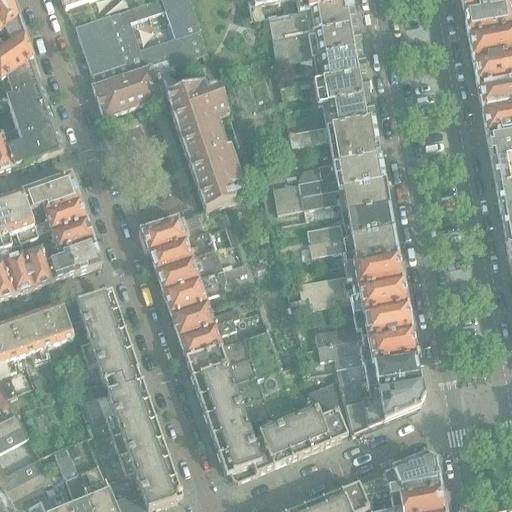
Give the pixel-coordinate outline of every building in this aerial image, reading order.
[(22,40),(10,4),(8,0),(0,0),(0,33),(2,37),(3,37),(11,48),(22,40)] [(59,0),(64,14),(101,1),(104,0),(59,0)] [(91,80),(97,78),(100,87),(167,65),(169,71),(201,60),(204,68),(201,69),(207,86),(214,84),(206,58),(186,0),(169,0),(75,32),(91,80)] [(350,7),(348,0),(246,0),(248,11),(291,3),(296,4),(298,16),(304,15),(350,7)] [(511,0),(459,0),(462,17),(511,8),(511,0)] [(355,31),(350,7),(304,15),(305,20),(268,27),(271,46),(355,31)] [(511,33),(511,8),(462,17),(467,42),(511,33)] [(359,54),(355,31),(271,46),(276,69),(317,62),(359,54)] [(511,33),(467,42),(472,67),(511,60),(511,33)] [(0,82),(29,60),(22,40),(11,48),(1,55),(0,55),(0,82)] [(363,76),(359,54),(317,62),(319,70),(313,71),(316,84),(363,76)] [(0,105),(40,91),(31,65),(29,60),(0,82),(0,88),(0,89),(3,96),(0,96),(0,105)] [(511,60),(472,67),(476,92),(511,85),(511,60)] [(178,96),(169,71),(167,65),(100,87),(91,91),(102,124),(165,102),(178,96)] [(367,101),(363,76),(316,84),(316,86),(312,86),(317,111),(326,109),(367,101)] [(225,153),(216,126),(228,122),(214,84),(207,86),(178,96),(165,102),(168,112),(204,216),(223,210),(234,206),(229,191),(241,187),(229,151),(225,153)] [(511,85),(476,92),(481,117),(511,111),(511,85)] [(53,129),(40,91),(0,105),(0,114),(8,112),(16,134),(2,138),(5,147),(18,142),(53,129)] [(372,127),(367,101),(326,109),(330,132),(288,139),(289,141),(372,127)] [(511,111),(481,117),(486,143),(511,137),(511,111)] [(378,162),(372,127),(289,141),(291,153),(332,145),(337,169),(378,162)] [(62,156),(53,129),(18,142),(21,149),(8,153),(15,172),(62,156)] [(511,165),(511,137),(486,143),(490,169),(511,165)] [(7,154),(4,147),(5,147),(2,138),(0,139),(0,177),(15,172),(8,153),(7,154)] [(383,189),(378,162),(337,169),(303,175),(297,187),(297,189),(272,194),(274,208),(333,196),(341,195),(383,189)] [(511,165),(490,169),(495,194),(511,190),(511,165)] [(79,205),(70,179),(20,196),(30,221),(79,205)] [(387,211),(383,189),(341,195),(342,202),(334,203),(333,196),(274,208),(276,220),(302,215),(302,216),(344,208),(346,218),(387,211)] [(511,190),(495,194),(494,194),(499,219),(511,216),(511,190)] [(33,230),(30,221),(20,196),(4,202),(17,237),(15,238),(19,248),(37,242),(33,230)] [(17,237),(4,202),(0,203),(0,242),(4,253),(11,251),(7,240),(15,238),(17,237)] [(86,225),(79,205),(30,221),(33,230),(46,226),(49,237),(86,225)] [(391,235),(387,211),(346,218),(348,229),(306,236),(308,250),(391,235)] [(511,216),(499,219),(505,246),(511,245),(511,216)] [(92,243),(86,225),(49,237),(53,248),(40,252),(43,260),(92,243)] [(148,257),(202,239),(199,229),(182,235),(178,225),(141,238),(148,257)] [(230,230),(224,232),(230,251),(236,249),(230,230)] [(396,259),(391,235),(308,250),(310,263),(352,255),(354,267),(396,259)] [(191,265),(215,257),(208,237),(202,239),(148,257),(154,276),(191,265)] [(101,270),(92,243),(43,260),(52,287),(101,270)] [(34,293),(22,259),(13,262),(9,252),(11,251),(4,253),(0,254),(0,263),(1,267),(16,299),(34,293)] [(52,287),(43,260),(40,252),(22,259),(34,293),(52,287)] [(161,296),(216,278),(222,276),(215,257),(191,265),(154,276),(161,296)] [(401,285),(396,259),(354,267),(343,269),(345,282),(297,290),(299,303),(344,296),(342,287),(350,286),(352,294),(401,285)] [(0,304),(16,299),(1,267),(0,266),(0,304)] [(238,270),(222,276),(225,286),(223,297),(231,294),(232,290),(230,282),(244,277),(247,276),(244,269),(238,270)] [(216,278),(161,296),(168,315),(169,320),(206,307),(205,303),(202,294),(225,286),(222,276),(216,278)] [(401,285),(352,294),(344,296),(299,303),(302,316),(310,315),(310,316),(349,308),(351,320),(406,310),(401,285)] [(137,377),(123,335),(116,312),(110,314),(105,299),(84,306),(82,301),(64,308),(70,328),(80,324),(88,348),(80,351),(86,371),(95,368),(103,389),(106,399),(140,387),(136,377),(137,377)] [(237,323),(234,314),(211,321),(206,307),(169,320),(177,344),(232,325),(237,323)] [(73,344),(60,309),(44,315),(56,350),(73,344)] [(410,336),(406,310),(351,320),(354,332),(314,340),(316,353),(410,336)] [(56,350),(44,315),(26,321),(42,366),(49,364),(46,353),(56,350)] [(42,366),(26,321),(9,327),(21,362),(30,359),(34,369),(42,366)] [(221,351),(217,341),(235,335),(232,325),(177,344),(185,364),(221,351)] [(9,327),(0,330),(0,352),(9,377),(15,375),(11,365),(21,362),(9,327)] [(297,424),(267,335),(221,351),(185,364),(220,466),(225,464),(232,485),(237,488),(329,449),(328,444),(349,435),(341,402),(337,389),(336,389),(334,386),(307,397),(315,416),(297,424)] [(415,361),(410,336),(316,353),(319,366),(312,367),(314,380),(335,376),(415,361)] [(9,377),(0,352),(0,390),(4,399),(7,404),(15,400),(13,392),(8,378),(9,377)] [(420,387),(415,361),(335,376),(337,389),(341,402),(419,387),(420,387)] [(176,488),(155,426),(141,387),(140,387),(106,399),(112,418),(103,421),(124,482),(133,478),(139,496),(110,506),(112,511),(160,511),(176,507),(171,490),(176,488)] [(383,428),(418,413),(423,405),(423,404),(419,387),(341,402),(349,435),(350,441),(382,427),(383,428)] [(84,403),(81,395),(74,398),(77,406),(84,403)] [(0,414),(10,409),(7,404),(4,399),(0,401),(0,414)] [(0,441),(21,430),(14,418),(0,426),(0,441)] [(0,456),(27,442),(21,430),(0,441),(0,456)] [(90,511),(83,495),(70,460),(69,460),(66,451),(56,455),(59,465),(58,465),(65,485),(64,485),(75,510),(68,511),(90,511)] [(439,495),(437,481),(434,469),(435,468),(424,463),(412,468),(382,480),(358,490),(360,495),(365,508),(389,504),(439,495)] [(0,498),(11,493),(44,475),(38,464),(0,484),(0,498)] [(0,511),(28,511),(39,507),(48,502),(42,492),(51,487),(44,475),(11,493),(0,498),(0,511)] [(112,511),(110,506),(110,505),(111,504),(110,502),(109,502),(106,497),(107,497),(98,476),(86,481),(91,493),(83,495),(90,511),(112,511)] [(366,511),(365,509),(365,508),(360,495),(343,502),(347,511),(366,511)] [(442,511),(442,509),(442,510),(439,495),(389,504),(390,511),(442,511)] [(347,511),(343,502),(341,497),(304,511),(347,511)] [(56,511),(51,500),(48,502),(39,507),(40,511),(56,511)]
